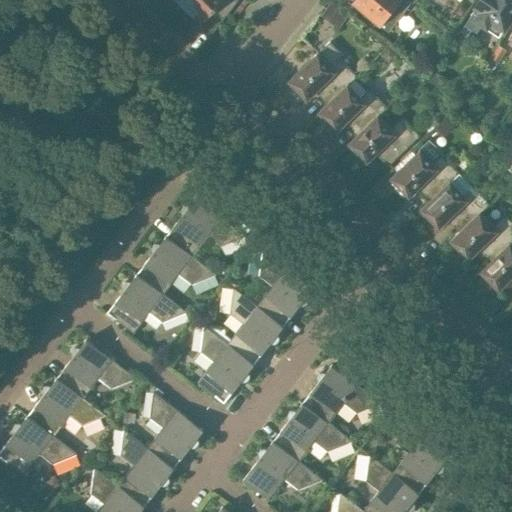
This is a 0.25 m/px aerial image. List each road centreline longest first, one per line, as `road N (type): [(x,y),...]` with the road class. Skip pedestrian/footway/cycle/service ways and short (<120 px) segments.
road 1 (residential): [(237,431),(369,255)]
road 2 (residential): [(369,255),(221,107)]
road 3 (residential): [(511,398),(369,255)]
road 4 (residential): [(237,431),(77,314)]
road 5 (residential): [(77,314),(181,178)]
road 6 (residential): [(221,107),(113,0)]
road 7 (residential): [(221,107),(303,0)]
road 8 (residential): [(0,412),(77,314)]
